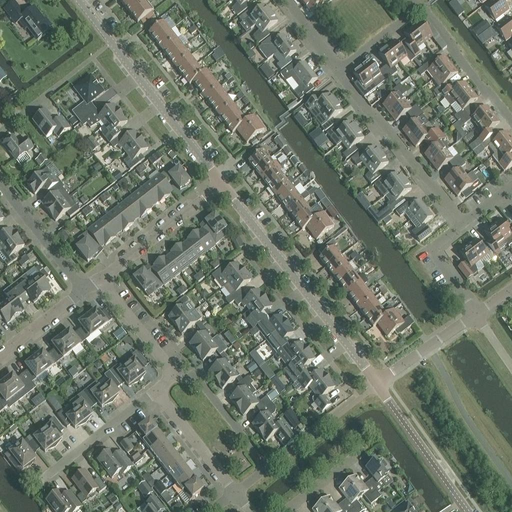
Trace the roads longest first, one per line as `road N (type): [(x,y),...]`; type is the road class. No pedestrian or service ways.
road 1 (tertiary): [(372,385),(221,181)]
road 2 (tertiary): [(221,181),(80,0)]
road 3 (residential): [(464,221),(335,74)]
road 4 (residential): [(232,493),(264,468),(198,382),(175,375)]
road 5 (tertiary): [(465,511),(372,385)]
road 6 (residential): [(100,278),(221,181)]
road 7 (residential): [(511,122),(420,7)]
road 8 (residential): [(37,482),(152,394)]
road 9 (residential): [(83,293),(0,183)]
road 10 (residential): [(232,493),(152,394)]
road 11 (residential): [(372,385),(475,314)]
road 12 (residential): [(175,375),(100,278)]
